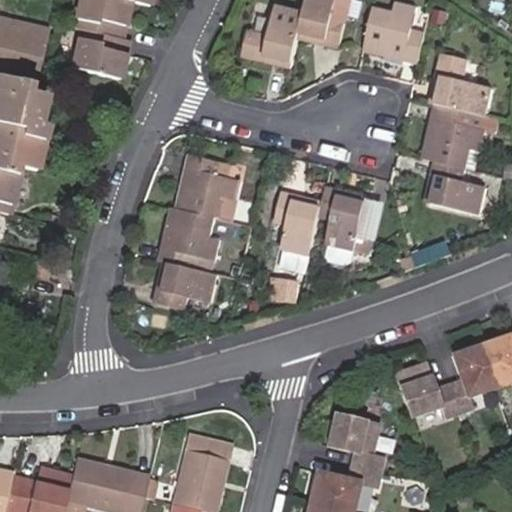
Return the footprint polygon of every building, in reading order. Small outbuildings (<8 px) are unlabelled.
[(121,39),(130,2),(149,7),(150,0),(81,0),(74,29),(81,31),(73,69),(120,80),(129,41),(121,39)] [(341,46),(351,0),(307,0),(305,12),(301,29),(329,36),(328,42),(341,46)] [(413,31),(418,8),(396,3),(394,12),(374,8),(364,53),(384,58),(385,52),(404,56),(402,63),(418,67),(426,33),(413,31)] [(301,29),(305,12),(277,6),(270,36),(248,30),(242,58),(263,64),(264,58),(293,65),(300,36),(301,29)] [(420,7),(414,28),(427,31),(433,11),(420,7)] [(0,212),(8,214),(17,176),(13,175),(15,167),(19,168),(35,172),(46,128),(39,126),(46,97),(41,96),(42,87),(36,86),(48,38),(0,25),(0,212)] [(328,42),(329,36),(301,29),(300,36),(328,42)] [(402,63),(404,56),(385,52),(384,58),(402,63)] [(487,118),(494,89),(464,82),(469,60),(441,54),(435,76),(442,77),(434,106),(487,118)] [(291,71),(293,65),(264,58),(263,64),(291,71)] [(434,106),(442,77),(435,76),(428,105),(433,106),(434,106)] [(485,134),(486,130),(484,130),(487,118),(434,106),(433,106),(429,122),(438,124),(434,142),(425,139),(421,160),(433,164),(465,171),(467,171),(472,151),(481,153),(485,134)] [(497,137),(500,121),(487,118),(484,130),(486,130),(485,134),(497,137)] [(434,142),(438,124),(429,122),(425,139),(434,142)] [(477,173),(481,153),(472,151),(467,171),(477,173)] [(236,203),(241,181),(235,180),(238,167),(189,155),(186,168),(192,170),(188,186),(182,185),(176,209),(217,219),(221,220),(226,201),(236,203)] [(480,218),(487,188),(463,182),(465,171),(433,164),(430,175),(437,176),(430,206),(480,218)] [(511,181),(511,165),(505,164),(503,180),(511,181)] [(188,186),(192,170),(186,168),(182,185),(188,186)] [(430,206),(437,176),(430,175),(423,205),(430,206)] [(355,254),(367,203),(338,196),(340,190),(328,187),(324,201),(323,208),(321,217),(333,219),(326,246),(355,254)] [(367,203),(368,196),(340,190),(338,196),(367,203)] [(321,217),(323,208),(294,201),(295,195),(283,192),(275,224),(288,227),(282,251),(311,259),(321,217)] [(323,208),(324,201),(295,195),(294,201),(323,208)] [(217,263),(222,241),(212,238),(217,219),(176,209),(172,208),(167,230),(172,231),(168,248),(163,246),(159,262),(164,263),(170,264),(212,275),(215,262),(217,263)] [(168,248),(172,231),(167,230),(163,246),(168,248)] [(437,261),(434,250),(415,257),(418,268),(437,261)] [(415,257),(414,256),(397,261),(401,274),(418,268),(415,257)] [(69,283),(72,271),(32,260),(29,272),(69,283)] [(162,292),(170,264),(164,263),(157,291),(162,292)] [(212,305),(219,276),(212,275),(170,264),(162,292),(157,291),(154,304),(185,312),(189,299),(212,305)] [(511,337),(511,336),(482,346),(496,388),(511,383),(511,337)] [(496,388),(482,346),(452,356),(461,382),(448,387),(458,415),(470,410),(467,399),(496,388)] [(458,415),(448,387),(435,391),(426,365),(395,375),(410,418),(440,408),(444,419),(458,415)] [(371,458),(378,426),(334,416),(326,447),(354,454),(351,467),(380,474),(383,461),(371,458)] [(221,485),(231,446),(188,436),(172,505),(198,511),(216,511),(223,486),(221,485)] [(128,488),(103,483),(107,466),(76,459),(71,476),(68,488),(62,511),(84,511),(86,508),(103,511),(140,511),(144,498),(147,485),(130,480),(128,488)] [(148,480),(149,476),(107,466),(103,483),(128,488),(130,480),(147,485),(148,480)] [(341,511),(350,511),(358,483),(376,488),(380,474),(351,467),(347,481),(315,473),(308,504),(341,511)] [(68,488),(71,476),(39,468),(36,481),(68,488)] [(4,511),(13,476),(0,473),(0,511),(4,511)] [(62,511),(68,488),(36,481),(13,476),(4,511),(62,511)] [(154,501),(158,483),(148,480),(147,485),(144,498),(154,501)]
